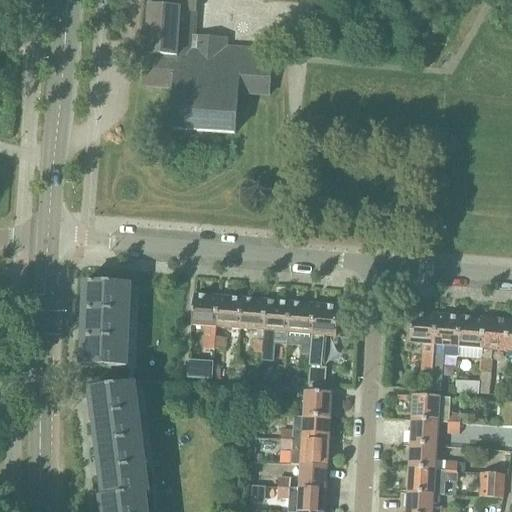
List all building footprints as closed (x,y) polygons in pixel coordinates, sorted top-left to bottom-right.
[(228,41),(196,38),(198,0),(150,0),(144,88),(175,90),(172,129),(236,134),(239,94),(270,96),(273,53),(227,50),(228,41)] [(85,300),(85,314),(130,315),(131,287),(86,285),(85,300)] [(193,326),(193,327),(206,328),(205,349),(215,350),(216,349),(217,338),(217,329),(220,297),(195,294),(193,326)] [(220,297),(217,329),(241,331),(244,299),(220,297)] [(244,299),(241,331),(264,332),(267,301),(244,299)] [(263,354),(262,362),(273,363),(275,345),(287,346),(291,303),(267,301),(264,332),(263,342),(263,354)] [(291,303),(287,346),(301,347),(301,355),(310,356),(311,337),(314,305),(291,303)] [(310,356),(309,366),(321,367),(323,338),(336,339),(336,338),(339,307),(314,305),(311,337),(312,337),(310,356)] [(413,313),(411,345),(423,346),(421,376),(432,377),(433,369),(435,369),(436,357),(437,347),(439,316),(413,313)] [(129,341),(130,315),(85,314),(84,326),(84,340),(129,341)] [(432,377),(432,383),(443,384),(445,348),(459,349),(462,317),(439,316),(437,347),(436,357),(435,369),(433,369),(432,377)] [(462,317),(459,349),(483,351),(485,319),(462,317)] [(481,360),(480,373),(481,373),(492,374),(493,362),(492,361),(493,352),(509,353),(511,321),(485,319),(483,351),(482,360),(481,360)] [(217,338),(216,349),(225,350),(226,338),(217,338)] [(129,341),(84,340),(83,368),(128,370),(129,341)] [(254,341),(253,353),(263,354),(263,342),(254,341)] [(189,363),(188,379),(212,380),(213,364),(189,363)] [(327,369),(310,368),(309,386),(325,388),(327,369)] [(221,371),(213,371),(213,380),(221,380),(221,371)] [(457,383),(456,394),(479,395),(480,384),(457,383)] [(91,393),(94,421),(140,415),(136,387),(91,393)] [(306,395),(305,419),(331,420),(332,396),(306,394),(306,395)] [(414,398),(413,423),(439,424),(449,425),(449,415),(450,400),(414,398)] [(511,404),(505,404),(502,429),(511,429),(511,404)] [(283,417),(294,418),(295,409),(295,407),(283,406),(283,417)] [(143,442),(140,415),(94,421),(96,435),(98,448),(143,442)] [(449,415),(449,425),(460,426),(461,415),(449,415)] [(293,432),(293,442),(329,444),(331,420),(305,419),(294,418),(293,432)] [(413,423),(411,447),(437,448),(439,424),(413,423)] [(449,425),(448,435),(460,436),(460,426),(449,425)] [(282,431),(281,441),(293,442),(293,432),(282,431)] [(281,441),(280,451),(292,452),(293,442),(281,441)] [(143,442),(98,448),(101,475),(147,469),(143,442)] [(292,452),(291,467),(302,467),(328,468),(329,444),(293,442),(292,452)] [(411,447),(410,471),(446,473),(446,463),(437,462),(437,448),(411,447)] [(446,463),(446,473),(457,474),(458,463),(446,463)] [(302,467),(300,490),(326,492),(328,468),(302,467)] [(147,469),(101,475),(105,501),(105,502),(147,496),(147,497),(150,496),(147,469)] [(410,471),(408,495),(434,496),(444,497),(445,483),(458,484),(458,474),(457,474),(446,473),(410,471)] [(494,476),(493,500),(504,501),(505,477),(494,476)] [(279,479),(278,489),(291,490),(291,480),(279,479)] [(278,489),(277,499),(289,500),(288,511),(325,511),(326,492),(300,490),(291,490),(278,489)] [(408,495),(407,511),(433,511),(434,496),(408,495)] [(148,511),(147,497),(147,496),(105,502),(105,501),(102,502),(102,511),(148,511)]
